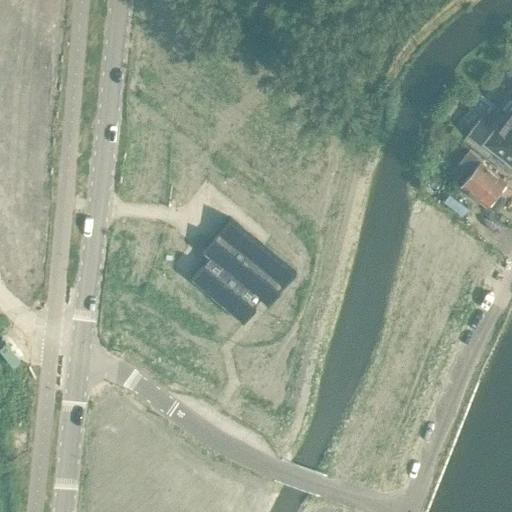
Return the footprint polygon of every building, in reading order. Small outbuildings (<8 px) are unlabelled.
[(502,164),(511,171),(511,170),(492,154),(492,153),(500,143),(511,153),(511,114),(510,113),(510,112),(501,105),(489,119),(483,114),(466,134),(502,164)] [(421,160),(433,169),(447,178),(457,165),(432,145),(421,160)] [(507,178),(479,155),(469,147),(458,161),(471,173),(464,182),(488,202),(507,178)] [(202,261),(190,275),(244,320),(256,306),(251,302),(258,294),(269,304),(296,271),(230,215),(202,248),(213,257),(207,265),(202,261)] [(103,462),(124,463),(126,413),(105,412),(103,462)] [(97,508),(194,511),(195,479),(98,476),(97,508)]
